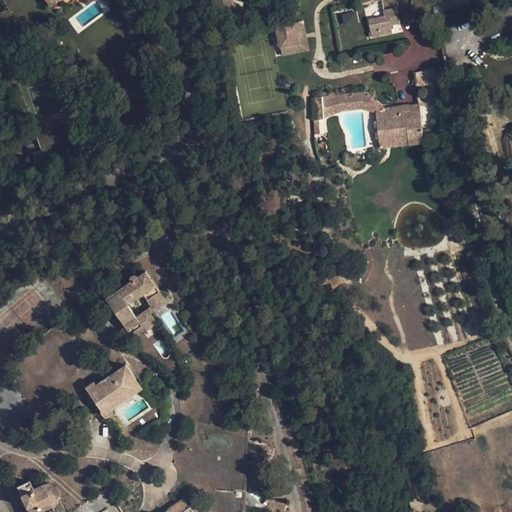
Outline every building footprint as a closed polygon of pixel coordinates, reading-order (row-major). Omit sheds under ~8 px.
[(213,0),(216,10),(234,5),(233,0),(213,0)] [(252,0),(249,1),(252,13),(271,8),(268,0),(252,0)] [(373,36),(391,32),(390,26),(389,21),(398,20),(395,8),(384,11),(386,17),(370,20),(373,36)] [(355,11),(342,14),(344,23),(357,19),(355,11)] [(303,22),(294,23),(298,43),(309,50),(303,22)] [(276,27),(280,47),(298,43),(294,23),(276,27)] [(298,43),(280,47),(282,56),(309,50),(298,43)] [(416,72),(416,77),(436,75),(435,69),(416,72)] [(427,82),(427,86),(428,93),(419,94),(420,102),(421,103),(422,104),(422,105),(422,106),(439,104),(436,75),(416,77),(417,83),(427,82)] [(365,109),(376,110),(372,104),(372,97),(372,92),(313,98),(314,119),(324,118),(343,110),(359,109),(365,109)] [(385,108),(372,97),(372,104),(376,110),(385,108)] [(385,108),(376,110),(380,147),(424,142),(420,104),(385,108)] [(324,118),(314,119),(315,136),(325,136),(324,118)] [(55,146),(51,132),(37,136),(41,151),(55,146)] [(123,324),(118,327),(122,334),(128,330),(133,338),(143,331),(157,321),(150,312),(167,300),(146,270),(138,275),(136,274),(133,274),(132,275),(130,276),(129,279),(129,281),(105,298),(123,324)] [(162,328),(157,321),(143,331),(147,338),(162,328)] [(128,342),(133,338),(128,330),(122,334),(128,342)] [(93,382),(87,387),(101,408),(102,411),(103,414),(104,415),(105,416),(108,416),(110,414),(111,413),(112,411),(112,410),(112,409),(111,408),(141,387),(126,364),(95,385),(93,382)] [(141,387),(111,408),(114,412),(144,391),(141,387)] [(222,430),(218,511),(245,511),(248,431),(222,430)] [(29,480),(18,485),(30,511),(193,511),(185,500),(167,511),(123,511),(107,488),(71,511),(58,511),(54,506),(56,504),(59,497),(58,491),(55,487),(49,483),(44,484),(33,489),(29,480)] [(162,511),(167,511),(185,500),(183,497),(162,511)]
